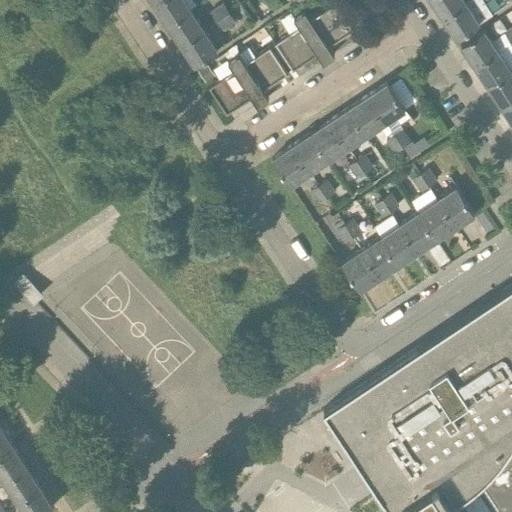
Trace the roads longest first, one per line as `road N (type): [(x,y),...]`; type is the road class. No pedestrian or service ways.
road 1 (residential): [(355,354),(224,156)]
road 2 (residential): [(418,24),(224,156)]
road 3 (residential): [(169,475),(18,312)]
road 4 (residential): [(355,354),(511,248)]
road 5 (residential): [(224,156),(119,0)]
road 6 (residential): [(511,162),(418,24)]
